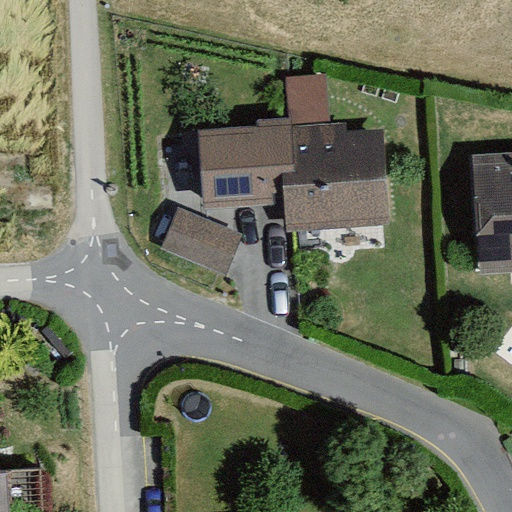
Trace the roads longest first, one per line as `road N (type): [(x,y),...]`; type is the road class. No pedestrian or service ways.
road 1 (residential): [(511,505),(504,487),(362,377),(96,286)]
road 2 (track): [(96,286),(78,0)]
road 3 (residential): [(110,511),(96,286)]
